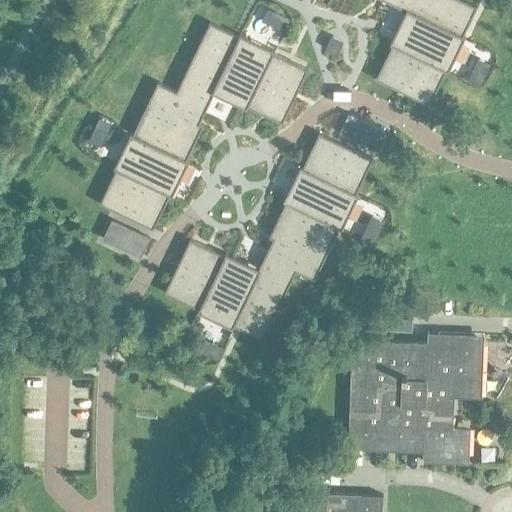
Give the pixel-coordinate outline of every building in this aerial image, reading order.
[(385,0),(405,10),(389,42),(391,44),(375,78),(429,104),(446,69),(448,71),(465,35),(463,34),(476,6),(464,0),(385,0)] [(115,168),(99,202),(112,208),(153,228),(169,194),(172,195),(188,160),(186,158),(203,124),(199,122),(213,92),(246,108),(247,105),(279,121),(282,122),(293,97),(308,68),(273,52),(274,49),(239,32),(238,34),(234,32),(209,21),(176,90),(157,81),(132,133),(130,131),(113,167),(115,168)] [(344,122),(339,131),(376,149),(381,140),(378,138),(383,130),(351,114),(346,123),(344,122)] [(189,238),(164,291),(198,308),(197,310),(232,327),(233,325),(239,327),(262,339),(295,270),(314,279),(339,227),(341,228),(358,193),(356,192),(372,158),(328,136),(318,132),(302,166),(300,165),(283,200),(285,201),(268,236),(272,238),(269,245),(258,267),(225,252),(224,254),(192,239),(189,238)] [(110,229),(105,238),(137,254),(142,244),(144,246),(149,237),(112,219),(107,228),(110,229)] [(420,223),(417,282),(455,284),(455,286),(494,288),(494,286),(511,287),(511,226),(498,226),(498,223),(458,222),(458,224),(420,223)] [(413,331),(413,317),(388,316),(387,330),(413,331)] [(355,391),(450,395),(482,396),(482,395),(478,395),(480,337),(440,336),(440,331),(439,331),(438,335),(429,335),(429,331),(428,331),(428,341),(353,338),(353,339),(357,339),(355,391)] [(450,415),(450,395),(355,391),(355,401),(350,401),(350,405),(355,405),(353,443),(386,444),(386,448),(387,448),(387,444),(396,445),(396,449),(397,449),(398,444),(424,445),(423,460),(425,460),(425,456),(465,457),(466,427),(471,427),(471,426),(452,425),(452,416),(454,416),(454,415),(450,415)] [(330,511),(331,491),(279,489),(279,490),(284,491),(282,511),(330,511)] [(383,493),(331,491),(330,511),(378,511),(379,494),(383,494),(383,493)]
